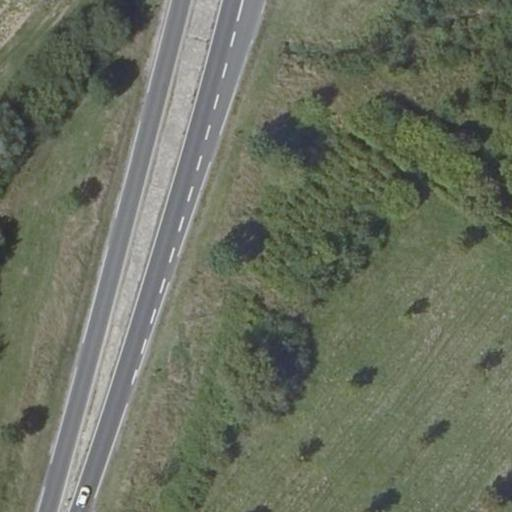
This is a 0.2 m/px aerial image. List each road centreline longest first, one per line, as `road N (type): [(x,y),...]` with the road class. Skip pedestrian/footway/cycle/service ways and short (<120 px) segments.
road 1 (primary): [(180,0),(48,511)]
road 2 (tertiary): [(113,411),(255,0)]
road 3 (primary): [(113,411),(232,0)]
